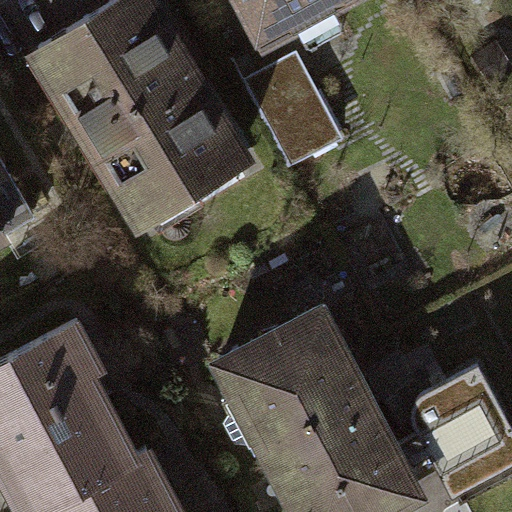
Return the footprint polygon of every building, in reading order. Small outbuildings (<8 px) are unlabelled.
[(116,0),(38,52),(155,228),(267,154),(165,0),(116,0)] [(356,0),(238,0),(265,49),(356,0)] [(346,125),(301,38),(247,68),(293,155),(346,125)] [(0,241),(23,227),(0,191),(0,241)] [(334,292),(218,354),(295,511),(386,511),(436,487),(334,292)] [(0,360),(0,469),(23,511),(38,511),(148,453),(103,370),(117,363),(89,312),(0,360)] [(511,445),(511,399),(480,338),(419,370),(412,375),(407,383),(406,393),(409,402),(449,479),(511,445)] [(196,511),(161,446),(148,453),(38,511),(196,511)]
